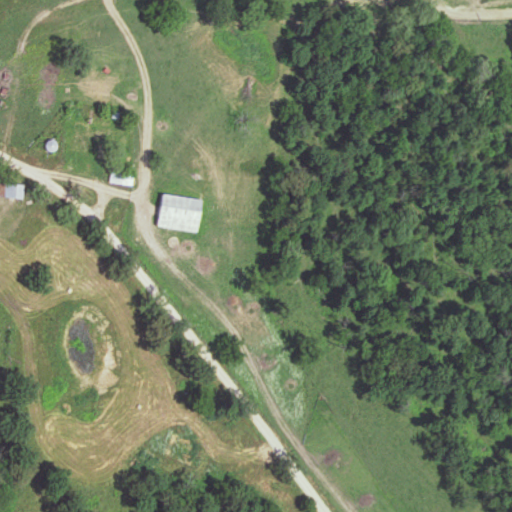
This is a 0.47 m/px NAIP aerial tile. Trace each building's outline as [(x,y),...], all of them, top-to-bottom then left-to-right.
[(105,93),(107,80),(93,78),(91,91),(105,93)] [(71,148),(95,154),(101,129),(78,123),(71,148)] [(132,184),(132,172),(110,172),(110,184),(132,184)] [(22,198),(22,184),(5,184),(5,198),(22,198)] [(200,232),(204,198),(159,193),(155,227),(200,232)]
